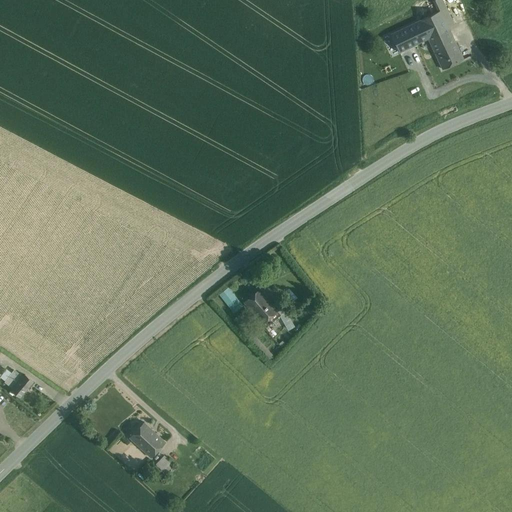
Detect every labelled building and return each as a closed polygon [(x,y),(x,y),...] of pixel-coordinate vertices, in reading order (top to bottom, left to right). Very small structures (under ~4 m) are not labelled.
[(442,0),(435,0),(433,1),(438,12),(446,8),(442,0)] [(438,12),(413,24),(421,42),(428,39),(434,52),(455,42),(448,28),(454,25),(446,8),(438,12)] [(387,26),(391,34),(413,24),(409,16),(387,26)] [(421,42),(413,24),(391,34),(399,52),(421,42)] [(455,42),(434,52),(443,69),(463,60),(455,42)] [(220,294),(233,313),(243,306),(230,287),(220,294)] [(277,310),(259,290),(246,301),(263,322),(277,310)] [(287,312),(280,315),(288,330),(294,326),(287,312)] [(246,327),(240,320),(236,323),(242,330),(246,327)] [(243,332),(250,339),(254,335),(247,328),(243,332)] [(256,336),(251,341),(271,363),(276,358),(256,336)] [(23,378),(18,374),(15,378),(10,375),(5,381),(10,385),(8,387),(20,397),(32,381),(25,375),(23,378)] [(165,442),(144,422),(130,437),(151,457),(165,442)] [(164,456),(156,464),(161,469),(168,461),(169,460),(164,456)] [(165,473),(173,466),(168,461),(161,469),(165,473)]
